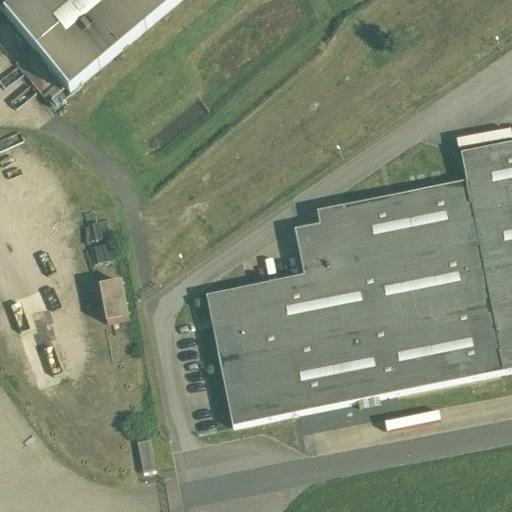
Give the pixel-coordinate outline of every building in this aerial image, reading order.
[(0,0),(0,14),(2,13),(18,0),(0,0)] [(18,0),(2,13),(70,96),(186,0),(18,0)] [(511,147),(461,158),(467,187),(504,377),(511,375),(511,147)] [(467,187),(319,217),(320,230),(296,235),(305,281),(208,300),(233,430),(504,377),(467,187)] [(124,286),(102,290),(108,326),(130,322),(124,286)] [(150,443),(137,445),(143,476),(156,474),(150,443)]
